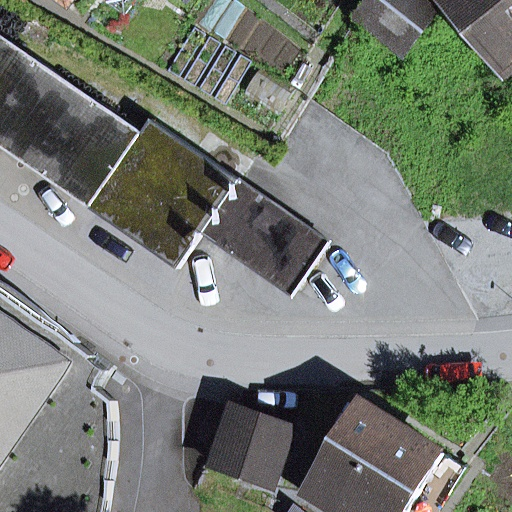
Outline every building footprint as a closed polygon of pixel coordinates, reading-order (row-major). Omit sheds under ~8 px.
[(441,7),(432,0),(373,0),(361,18),(407,56),(441,7)] [(511,0),(445,0),(509,74),(511,71),(511,0)] [(0,145),(92,209),(144,133),(0,32),(0,145)] [(144,133),(92,209),(180,270),(206,232),(293,291),(328,240),(153,120),(144,133)] [(0,511),(108,511),(117,462),(117,403),(98,389),(110,372),(93,360),(95,357),(78,345),(46,312),(0,280),(0,511)] [(306,495),(334,511),(410,511),(446,456),(363,404),(306,495)] [(237,408),(214,467),(271,486),(294,430),(237,408)] [(410,511),(440,511),(468,469),(446,456),(410,511)]
